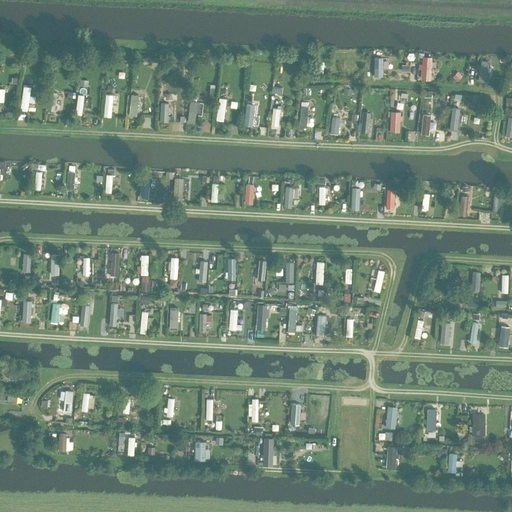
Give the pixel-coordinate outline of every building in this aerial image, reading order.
[(423,57),(421,81),(429,82),(431,58),(423,57)] [(485,84),(489,62),(482,61),(478,82),(485,84)] [(463,77),(457,72),(452,77),(458,82),(463,77)] [(81,79),(80,85),(87,87),(88,80),(81,79)] [(23,86),(20,108),(28,109),(31,87),(23,86)] [(49,90),(47,112),(54,113),(57,91),(49,90)] [(78,93),(76,113),(82,114),(84,94),(78,93)] [(106,94),(104,116),(111,117),(113,95),(106,94)] [(132,94),(130,115),(137,115),(139,96),(139,94),(132,94)] [(219,98),(216,121),(223,122),(226,99),(219,98)] [(191,100),(188,122),(195,123),(197,103),(198,101),(191,100)] [(247,104),(245,125),(252,126),(254,105),(247,104)] [(301,106),(299,127),(300,127),(306,127),(308,107),(301,106)] [(452,108),(450,129),(457,130),(459,109),(452,108)] [(363,112),(361,132),(368,133),(370,113),(363,112)] [(392,112),(390,132),(398,132),(400,112),(392,112)] [(423,115),(421,135),(429,136),(431,116),(423,115)] [(333,117),(331,135),(338,135),(340,118),(333,117)] [(68,169),(67,187),(74,188),(75,170),(68,169)] [(150,179),(141,178),(139,199),(148,200),(150,179)] [(183,179),(174,179),(173,201),(182,202),(183,179)] [(254,186),(246,186),(245,204),(252,205),(254,186)] [(293,187),(285,187),(284,208),(292,208),(293,187)] [(360,189),(352,188),(351,211),(359,211),(360,189)] [(387,191),(386,210),(393,210),(394,191),(387,191)] [(423,193),(422,211),(428,212),(429,195),(430,194),(423,193)] [(502,195),(494,195),(492,215),(500,216),(502,195)] [(461,196),(460,218),(466,218),(468,197),(461,196)] [(119,253),(111,253),(110,276),(118,277),(119,253)] [(31,254),(23,254),(22,272),(30,273),(31,254)] [(60,256),(51,255),(50,276),(59,276),(60,256)] [(178,258),(171,258),(170,279),(177,280),(178,258)] [(236,259),(228,259),(228,281),(236,281),(236,259)] [(259,260),(257,279),(265,280),(267,261),(259,260)] [(208,262),(200,261),(198,282),(206,282),(208,262)] [(317,262),(316,284),(324,284),(325,262),(317,262)] [(293,263),(286,263),(285,283),(293,283),(293,263)] [(379,270),(374,291),(380,292),(385,272),(379,270)] [(142,283),(141,290),(150,291),(150,283),(142,283)] [(467,305),(478,306),(478,298),(468,298),(467,305)] [(24,301),(22,322),(30,323),(32,301),(24,300),(24,301)] [(52,303),(49,321),(57,322),(60,304),(52,303)] [(82,305),(80,325),(87,326),(89,305),(82,305)] [(267,306),(258,305),(256,330),(265,331),(267,306)] [(170,307),(169,328),(177,328),(177,307),(170,307)] [(238,310),(231,310),(229,331),(236,331),(238,310)] [(325,337),(326,317),(318,316),(316,336),(325,337)] [(450,324),(442,323),(440,344),(448,345),(450,324)] [(479,324),(473,323),(470,343),(476,343),(479,324)] [(502,325),(499,346),(507,347),(510,326),(502,325)] [(30,381),(30,372),(9,371),(8,380),(30,381)] [(66,391),(64,412),(71,412),(73,391),(66,391)] [(83,393),(81,410),(87,410),(89,394),(83,393)] [(300,405),(292,404),(291,425),(299,425),(300,405)] [(388,407),(386,427),(394,427),(396,407),(388,407)] [(429,408),(427,432),(434,433),(436,409),(429,408)] [(485,413),(473,413),(473,433),(473,434),(485,434),(485,413)] [(274,439),(264,439),(263,467),(273,467),(274,439)] [(206,443),(195,443),(194,461),(205,461),(206,443)] [(387,446),(386,468),(395,469),(396,447),(387,446)] [(455,473),(456,455),(449,454),(447,472),(455,473)]
